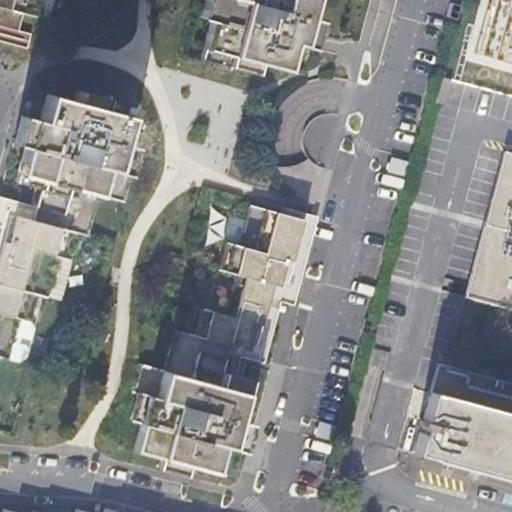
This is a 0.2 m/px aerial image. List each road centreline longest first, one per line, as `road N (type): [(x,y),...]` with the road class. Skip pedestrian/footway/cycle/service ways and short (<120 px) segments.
road 1 (residential): [(258,511),(273,496),(401,0)]
road 2 (residential): [(0,480),(96,486),(201,511)]
